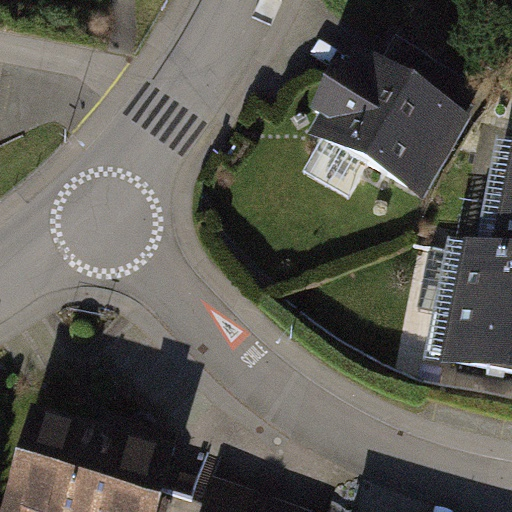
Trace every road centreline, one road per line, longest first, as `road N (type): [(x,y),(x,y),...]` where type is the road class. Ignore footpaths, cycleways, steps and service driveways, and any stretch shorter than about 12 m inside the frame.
road 1 (residential): [(511,487),(434,467),(298,402),(217,334),(99,212)]
road 2 (residential): [(99,212),(171,120),(244,0)]
road 3 (residential): [(0,280),(99,212)]
